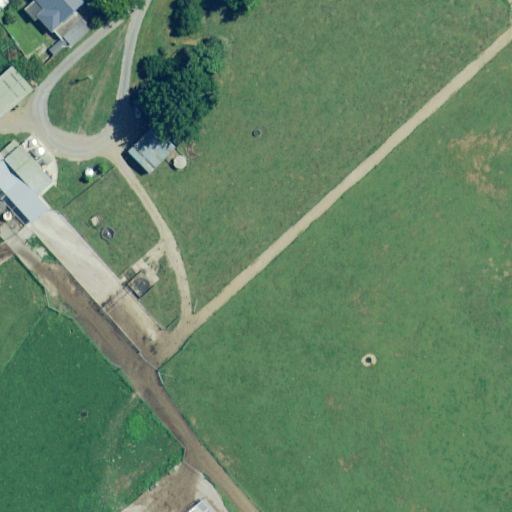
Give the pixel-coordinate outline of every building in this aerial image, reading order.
[(61,41),(50,51),(56,58),(67,48),(71,51),(75,47),(96,28),(79,10),(90,0),(37,0),(38,1),(27,11),(37,22),(41,18),(61,41)] [(36,91),(16,67),(0,80),(0,115),(3,119),(36,91)] [(177,149),(156,128),(131,153),(153,174),(177,149)] [(3,154),(0,151),(0,196),(17,216),(29,230),(52,209),(41,196),(56,182),(18,140),(3,154)] [(147,273),(132,286),(146,300),(160,288),(147,273)] [(189,449),(176,433),(144,460),(157,476),(189,449)] [(214,511),(205,501),(191,511),(214,511)]
